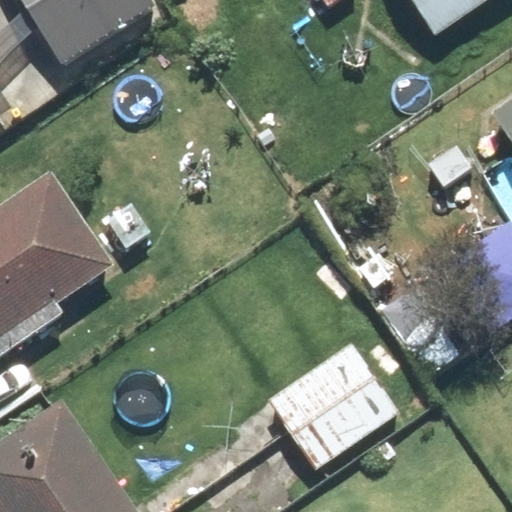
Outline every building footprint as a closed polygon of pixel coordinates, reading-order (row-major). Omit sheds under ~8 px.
[(29,0),(57,44),(128,0),(29,0)] [(505,0),(411,0),(442,44),(505,0)] [(511,103),(495,115),(511,140),(511,103)] [(0,217),(0,354),(118,273),(54,181),(0,217)] [(411,412),(361,348),(280,412),(330,476),(411,412)] [(138,511),(69,407),(0,452),(0,511),(138,511)]
